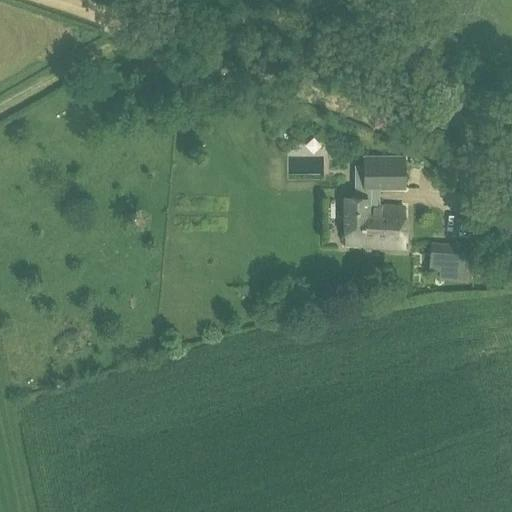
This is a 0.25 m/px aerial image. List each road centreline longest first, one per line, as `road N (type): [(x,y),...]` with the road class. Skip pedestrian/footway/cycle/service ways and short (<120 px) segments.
road 1 (track): [(0,110),(133,33),(373,114),(481,179)]
road 2 (track): [(43,0),(133,33),(338,0)]
road 3 (track): [(472,157),(411,0)]
